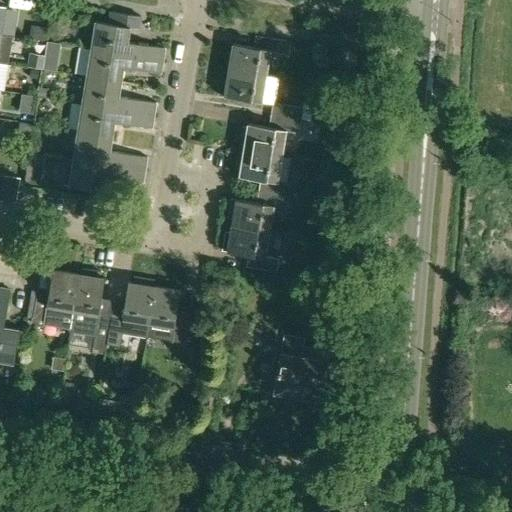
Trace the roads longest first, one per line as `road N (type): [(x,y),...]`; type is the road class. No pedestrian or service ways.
road 1 (tertiary): [(397,496),(435,17)]
road 2 (residential): [(198,0),(159,244),(17,222)]
road 3 (residential): [(372,493),(0,429)]
